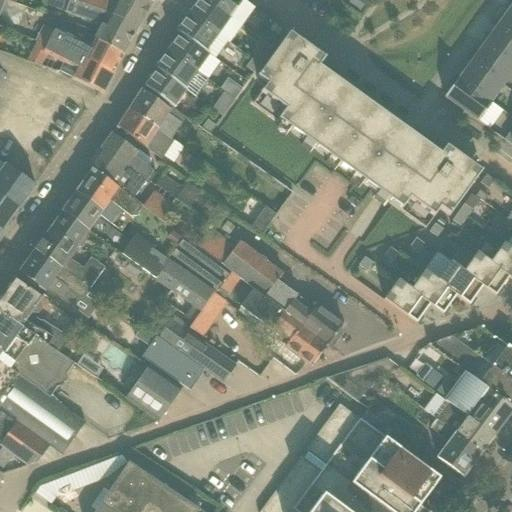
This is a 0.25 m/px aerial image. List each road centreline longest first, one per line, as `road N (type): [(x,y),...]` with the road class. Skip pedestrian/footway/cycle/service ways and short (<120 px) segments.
road 1 (residential): [(0,507),(22,476),(511,307)]
road 2 (residential): [(0,265),(109,111),(168,0)]
road 3 (residential): [(269,0),(511,171)]
